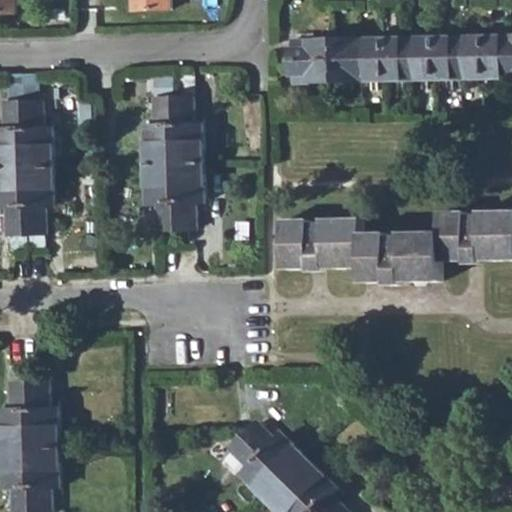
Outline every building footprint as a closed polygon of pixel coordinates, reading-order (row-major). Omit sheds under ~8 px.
[(19,0),(0,0),(0,14),(20,15),(19,0)] [(173,0),(135,0),(136,10),(174,10),(173,0)] [(511,38),(294,41),(295,48),(293,49),(292,52),(293,76),(295,77),(295,84),(397,81),(511,79),(511,38)] [(41,74),(27,75),(28,167),(55,166),(55,129),(47,129),(47,102),(42,101),(41,74)] [(0,130),(0,167),(28,167),(27,75),(11,76),(12,103),(8,103),(8,130),(0,130)] [(196,100),(178,101),(179,163),(209,162),(208,126),(197,125),(196,100)] [(151,127),(151,164),(179,163),(178,101),(159,101),(159,126),(151,127)] [(209,162),(179,163),(181,229),(200,229),(200,201),(209,201),(209,162)] [(179,163),(151,164),(152,202),(160,202),(161,229),(181,229),(179,163)] [(55,166),(28,167),(29,232),(49,232),(49,205),(56,205),(55,166)] [(28,167),(0,167),(0,187),(0,206),(9,206),(11,233),(29,232),(28,167)] [(312,219),(288,220),(288,267),(365,266),(365,282),(440,280),(440,260),(511,258),(511,211),(479,212),(479,215),(465,215),(464,212),(439,213),(439,232),(402,233),(401,237),(389,237),(389,233),(364,233),(364,218),(328,219),(327,222),(313,222),(312,219)] [(51,383),(32,384),(34,449),(61,448),(61,410),(52,410),(51,383)] [(5,411),(5,450),(34,449),(32,384),(13,384),(13,411),(5,411)] [(261,424),(247,437),(293,483),(314,462),(286,435),(280,442),(261,424)] [(293,483),(247,437),(233,451),(252,470),(246,477),(272,503),(293,483)] [(61,448),(34,449),(35,511),(53,511),(54,487),(63,486),(61,448)] [(35,511),(34,449),(5,450),(6,488),(15,488),(15,511),(35,511)] [(314,462),(293,483),(323,511),(349,511),(334,496),(341,489),(314,462)] [(323,511),(293,483),(272,503),(281,511),(323,511)]
